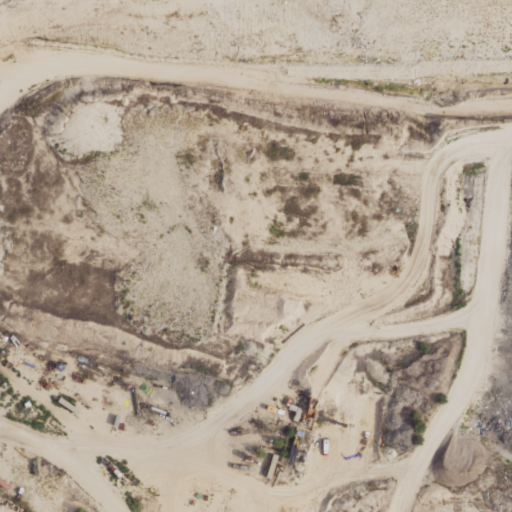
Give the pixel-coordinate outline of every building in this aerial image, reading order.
[(290,403),(297,406),(295,411),(289,408),(290,403)] [(298,406),(302,408),(298,421),(293,419),(298,406)] [(297,429),(304,431),(303,437),(296,435),(297,429)] [(273,453),(278,455),(271,478),(266,477),(273,453)] [(0,483),(4,475),(9,477),(4,488),(0,486),(0,483)] [(44,499),(50,503),(44,511),(39,511),(36,510),(44,499)]
